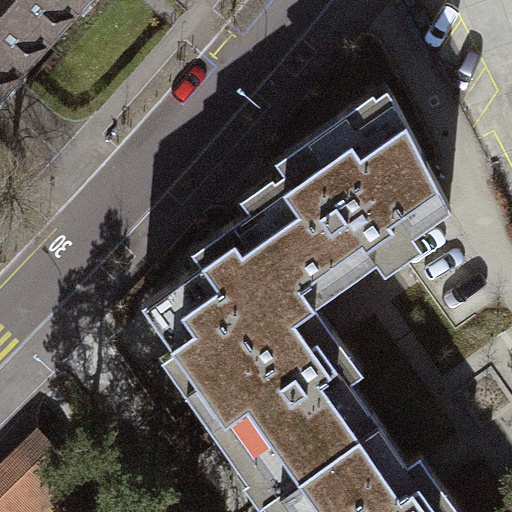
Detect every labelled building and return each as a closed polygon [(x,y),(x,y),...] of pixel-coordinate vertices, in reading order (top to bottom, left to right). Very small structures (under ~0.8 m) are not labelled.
[(0,0),(0,75),(69,0),(0,0)] [(286,264),(311,300),(367,260),(374,267),(413,242),(406,231),(446,203),(389,93),(351,115),(340,104),(299,133),(311,149),(252,188),(259,192),(217,221),(223,234),(258,283),(286,264)] [(272,487),(372,416),(344,376),(358,366),(311,300),(286,264),(258,283),(223,234),(135,296),(189,372),(178,381),(208,424),(221,415),(272,487)] [(458,511),(415,451),(403,460),(372,416),(272,487),(289,511),(458,511)] [(0,511),(37,511),(76,475),(33,431),(0,463),(0,511)]
